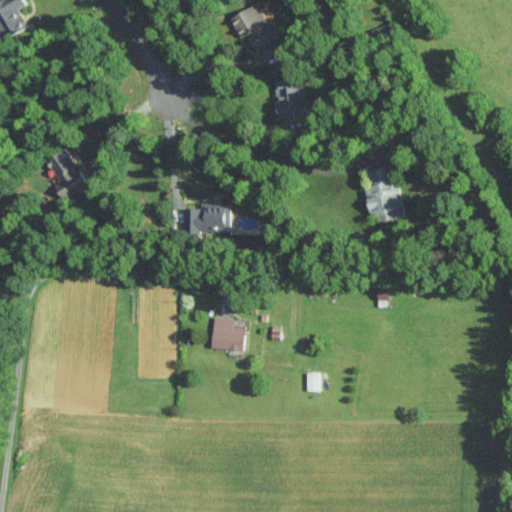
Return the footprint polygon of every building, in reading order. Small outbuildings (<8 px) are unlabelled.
[(0,0),(0,40),(0,41),(29,28),(20,7),(28,4),(26,0),(0,0)] [(250,34),(257,49),(278,38),(260,3),(232,18),(243,38),(250,34)] [(277,79),(280,116),(308,114),(305,77),(277,79)] [(57,185),(65,199),(92,182),(82,166),(80,167),(68,148),(49,160),(62,181),(57,185)] [(401,186),(395,187),(391,166),(373,169),(377,186),(368,188),(375,222),(400,217),(398,209),(405,207),(401,186)] [(187,231),(231,231),(232,203),(204,203),(204,208),(188,207),(187,231)] [(246,350),(248,327),(234,327),(235,318),(216,316),(214,348),(246,350)] [(321,372),(308,372),(309,391),(322,390),(321,372)]
